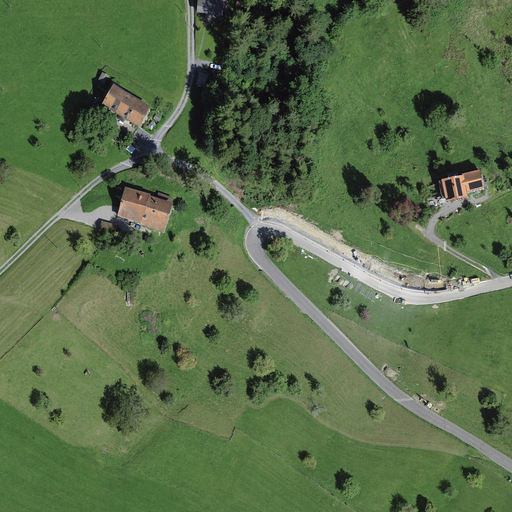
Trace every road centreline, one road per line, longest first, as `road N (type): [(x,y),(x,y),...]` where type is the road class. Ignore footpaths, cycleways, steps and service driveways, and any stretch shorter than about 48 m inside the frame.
road 1 (tertiary): [(511,467),(384,383),(260,258),(254,242),(266,230),(287,233),(416,298),(511,279)]
road 2 (track): [(0,270),(92,183),(152,148),(217,186),(256,220),(258,233)]
road 3 (track): [(190,0),(188,94),(152,148)]
